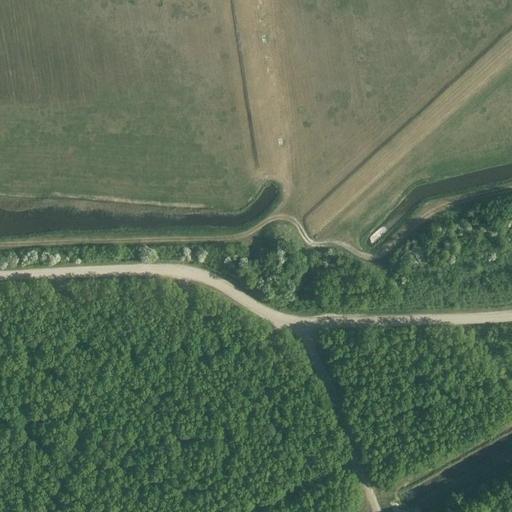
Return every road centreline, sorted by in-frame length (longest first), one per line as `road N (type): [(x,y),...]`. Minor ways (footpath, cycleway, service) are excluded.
road 1 (track): [(511,313),(299,325),(168,268),(0,273)]
road 2 (unknown): [(376,511),(299,325)]
